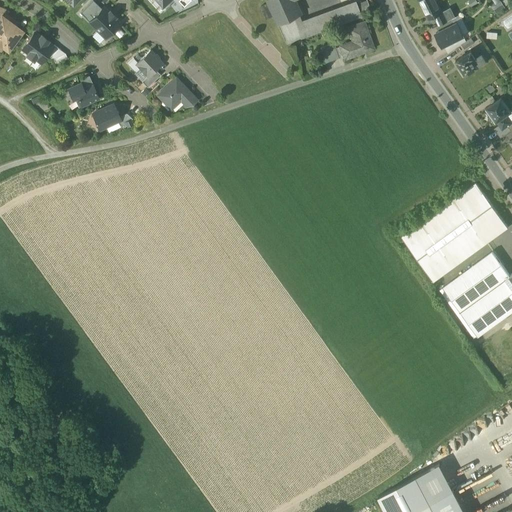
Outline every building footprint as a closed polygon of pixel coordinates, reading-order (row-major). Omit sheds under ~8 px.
[(90,0),(80,12),(89,20),(101,8),(93,0),(90,0)] [(158,0),(150,0),(158,8),(162,4),(158,0)] [(266,0),(277,24),(298,14),(291,0),(266,0)] [(277,24),(282,34),(301,27),(304,36),(361,16),(359,11),(357,4),(355,0),(352,0),(301,19),(298,14),(277,24)] [(357,4),(359,11),(369,7),(367,0),(357,4)] [(439,24),(448,20),(443,10),(442,11),(436,0),(434,0),(423,6),(429,18),(434,16),(439,24)] [(499,0),(497,0),(490,5),(495,12),(503,6),(499,0)] [(0,7),(3,9),(5,11),(2,15),(9,20),(8,21),(13,25),(13,24),(16,26),(19,22),(6,12),(8,10),(4,7),(0,5),(0,7)] [(114,17),(108,11),(103,6),(101,8),(89,20),(105,36),(119,22),(114,17)] [(449,7),(443,10),(448,20),(452,18),(454,17),(449,7)] [(456,23),(462,34),(468,32),(459,14),(454,17),(452,18),(454,23),(456,23)] [(511,14),(502,20),(506,27),(511,24),(511,14)] [(0,41),(1,43),(7,47),(21,29),(16,26),(13,24),(13,25),(8,21),(9,20),(2,15),(1,15),(0,16),(0,41)] [(436,26),(438,32),(454,23),(452,18),(448,20),(439,24),(436,26)] [(344,57),(344,58),(373,48),(363,22),(348,27),(348,28),(352,27),(356,39),(352,41),(340,45),(344,57)] [(436,33),(442,46),(463,35),(462,34),(456,23),(454,23),(438,32),(436,33)] [(286,43),(304,36),(301,27),(282,34),(286,43)] [(348,28),(352,41),(356,39),(352,27),(348,28)] [(52,45),(46,41),(40,36),(34,32),(24,45),(30,50),(28,52),(27,54),(33,59),(34,57),(40,61),(46,53),(52,45)] [(461,44),(464,49),(474,43),(471,38),(461,44)] [(320,48),(325,62),(339,57),(335,47),(333,43),(320,48)] [(58,47),(54,44),(52,45),(46,53),(51,57),(52,56),(53,57),(55,63),(67,57),(65,52),(58,47)] [(340,45),(335,47),(339,57),(341,56),(341,58),(344,57),(340,45)] [(139,67),(147,75),(155,68),(161,62),(150,49),(137,61),(136,63),(139,67)] [(455,60),(466,75),(486,61),(481,54),(479,55),(475,49),(472,52),(471,50),(455,60)] [(135,71),(139,67),(136,63),(137,61),(133,57),(127,63),(135,71)] [(134,72),(141,80),(147,75),(139,67),(135,71),(134,72)] [(141,80),(147,86),(160,74),(155,68),(147,75),(141,80)] [(81,81),(83,88),(93,83),(88,74),(79,78),(81,81)] [(157,94),(170,109),(180,99),(189,91),(175,77),(157,94)] [(77,97),(81,105),(98,97),(93,83),(83,88),(81,81),(67,88),(72,99),(77,97)] [(180,99),(186,105),(192,103),(196,99),(189,91),(180,99)] [(496,121),(497,120),(506,114),(511,110),(501,97),(486,107),(491,114),(491,116),(493,118),(495,119),(496,121)] [(96,121),(99,128),(118,120),(120,119),(118,115),(113,103),(92,113),(95,120),(95,121),(96,121)] [(127,125),(132,123),(130,119),(132,118),(126,112),(118,115),(120,119),(118,120),(124,126),(126,124),(127,125)] [(511,122),(506,114),(497,120),(500,125),(503,129),(508,125),(511,130),(511,129),(511,123),(511,122)] [(494,129),(500,138),(511,130),(508,125),(503,129),(500,125),(494,129)] [(419,261),(433,281),(508,227),(476,182),(401,237),(419,261)] [(493,252),(443,288),(443,287),(440,290),(474,338),(477,335),(511,310),(511,279),(509,275),(510,275),(493,252)] [(378,496),(386,511),(464,511),(439,463),(378,496)] [(477,511),(501,498),(495,489),(472,502),(477,511)]
